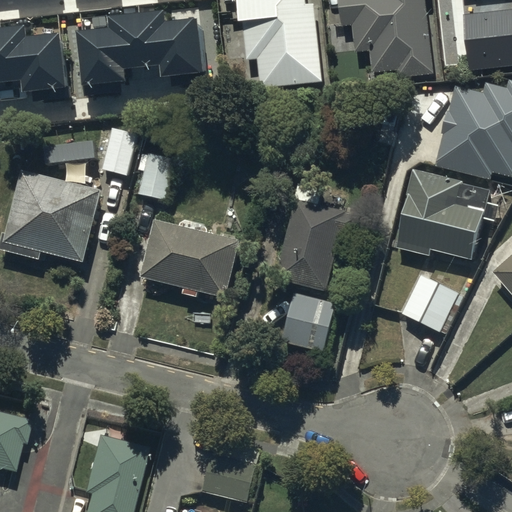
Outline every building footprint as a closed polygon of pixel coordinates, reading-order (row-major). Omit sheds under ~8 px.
[(240,0),(247,61),(259,60),(262,90),(324,84),(316,4),(309,5),(308,0),(240,0)] [(338,0),(342,29),(352,28),(355,56),(372,54),(374,72),(401,70),(402,77),(434,74),(426,0),(338,0)] [(511,8),(463,15),(470,70),(511,65),(511,8)] [(164,12),(107,18),(108,28),(77,32),(83,84),(124,80),(123,68),(159,64),(160,77),(204,72),(198,18),(165,21),(164,12)] [(25,26),(0,28),(0,79),(21,77),(22,91),(65,86),(59,31),(27,35),(25,26)] [(485,94),(459,88),(453,112),(449,111),(443,133),(447,134),(438,166),(494,180),(496,173),(511,177),(511,80),(506,88),(487,84),(485,94)] [(176,120),(157,117),(153,144),(172,147),(176,120)] [(142,134),(115,128),(104,170),(132,176),(142,134)] [(180,158),(152,152),(142,194),(170,201),(180,158)] [(495,187),(416,169),(398,247),(432,256),(434,249),(471,258),(481,217),(497,221),(501,204),(491,202),(495,187)] [(106,191),(26,171),(11,234),(6,233),(2,251),(44,261),(46,253),(88,263),(106,191)] [(351,208),(296,196),(277,280),(327,291),(341,228),(356,231),(360,216),(350,214),(351,208)] [(246,240),(159,220),(145,277),(188,287),(186,295),(201,298),(202,291),(232,298),(246,240)] [(511,257),(495,272),(511,291),(511,257)] [(467,296),(422,275),(404,314),(448,335),(467,296)] [(339,304),(296,293),(283,343),(320,352),(327,354),(339,304)] [(183,319),(144,309),(140,326),(179,336),(183,319)] [(320,352),(283,343),(278,360),(316,370),(320,352)] [(0,413),(0,468),(15,472),(22,443),(28,445),(34,422),(0,413)] [(133,511),(151,449),(101,436),(86,494),(91,495),(86,511),(133,511)] [(261,463),(213,451),(203,492),(251,504),(261,463)]
